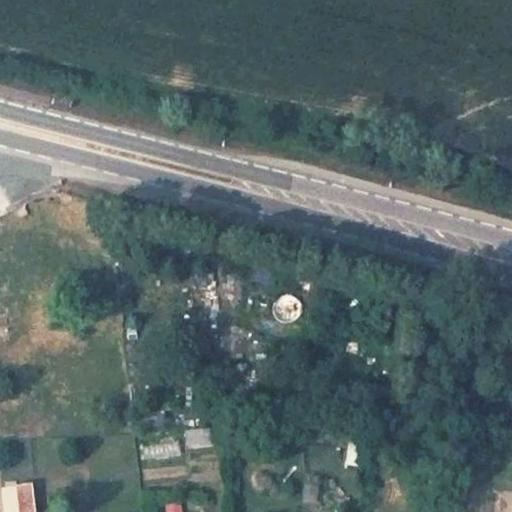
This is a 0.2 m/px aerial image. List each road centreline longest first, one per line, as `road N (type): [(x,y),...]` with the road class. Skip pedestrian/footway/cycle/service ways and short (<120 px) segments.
road 1 (primary): [(405,221),(242,164),(0,104)]
road 2 (primary): [(0,137),(237,196),(405,221)]
